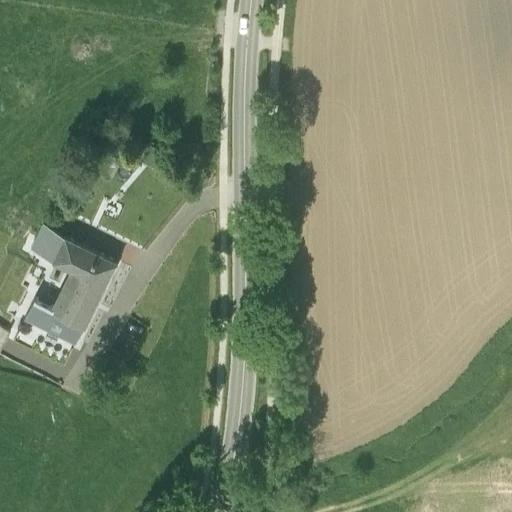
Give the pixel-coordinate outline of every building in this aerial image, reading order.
[(141,153),(158,160),(163,149),(146,141),(141,153)] [(73,266),(106,282),(117,259),(44,224),(35,241),(33,248),(70,267),(71,265),(73,266)] [(51,306),(86,323),(106,282),(73,266),(71,265),(70,267),(52,305),(51,306)] [(86,323),(51,306),(52,305),(36,297),(28,314),(60,331),(78,339),(86,323)] [(0,323),(0,350),(11,329),(0,323)] [(116,347),(130,355),(143,332),(128,324),(116,347)] [(11,353),(81,391),(89,377),(19,338),(11,353)]
